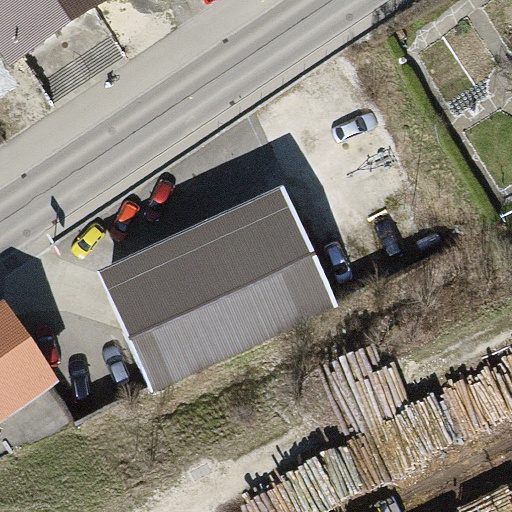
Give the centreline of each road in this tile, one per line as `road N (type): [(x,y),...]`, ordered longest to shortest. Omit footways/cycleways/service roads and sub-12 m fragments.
road 1 (primary): [(333,0),(0,223)]
road 2 (track): [(195,511),(511,368)]
